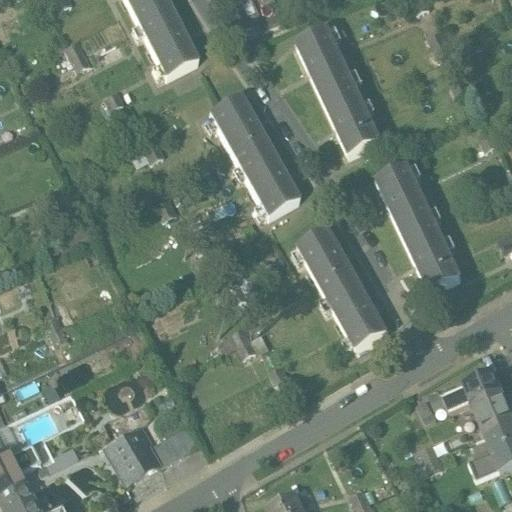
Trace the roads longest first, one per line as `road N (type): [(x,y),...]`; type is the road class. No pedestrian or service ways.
road 1 (residential): [(205,0),(432,363)]
road 2 (residential): [(432,363),(220,486)]
